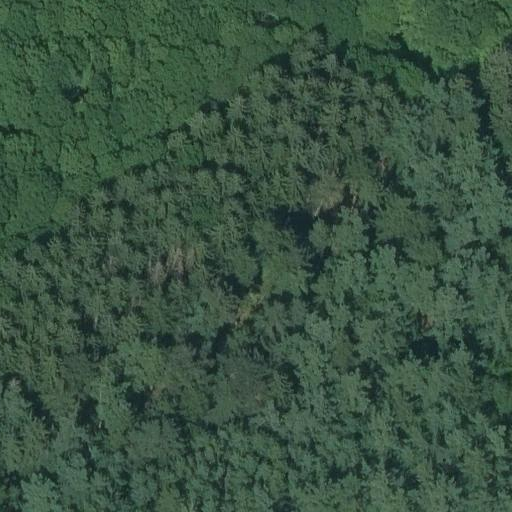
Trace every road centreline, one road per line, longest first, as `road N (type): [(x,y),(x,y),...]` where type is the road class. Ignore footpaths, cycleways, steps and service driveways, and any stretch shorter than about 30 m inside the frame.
road 1 (track): [(0,443),(511,73)]
road 2 (track): [(511,228),(378,106),(211,0)]
